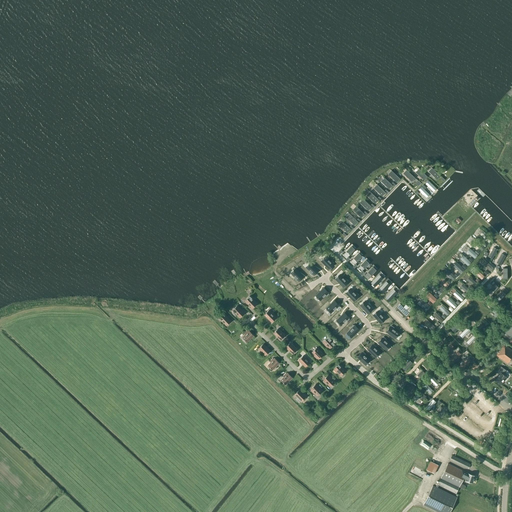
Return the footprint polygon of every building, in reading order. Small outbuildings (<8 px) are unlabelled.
[(432,167),(428,171),(437,179),(440,176),(432,167)] [(445,167),(442,171),(449,178),(452,174),(445,167)] [(419,168),(415,172),(424,180),(427,176),(419,168)] [(406,169),(403,173),(412,181),(415,178),(406,169)] [(391,170),(388,174),(397,182),(400,178),(391,170)] [(384,177),(380,180),(389,189),(392,185),(391,184),(384,177)] [(433,179),(430,183),(437,190),(440,186),(433,179)] [(377,184),(373,188),(382,196),(385,192),(377,184)] [(428,185),(424,189),(431,196),(435,192),(428,185)] [(430,197),(423,190),(419,194),(426,201),(430,197)] [(370,191),(366,195),(375,203),(379,200),(370,191)] [(363,198),(359,202),(368,210),(372,207),(363,198)] [(356,206),(352,209),(361,218),(365,214),(356,206)] [(349,213),(346,217),(354,225),(358,222),(349,213)] [(342,221),(338,224),(347,232),(351,229),(342,221)] [(351,246),(342,255),(346,258),(354,249),(351,246)] [(502,264),(506,254),(501,252),(497,262),(502,264)] [(358,253),(350,262),(353,265),(362,256),(358,253)] [(468,266),(471,261),(463,254),(460,258),(468,266)] [(330,261),(326,256),(324,258),(323,258),(323,259),(321,261),(329,268),(333,264),(333,263),(334,262),(332,260),(330,261)] [(461,273),(464,269),(452,257),(448,262),(461,273)] [(365,260),(357,268),(360,272),(369,263),(365,260)] [(491,271),(494,268),(486,261),(484,264),(491,271)] [(318,270),(310,262),(309,264),(308,264),(307,265),(308,265),(306,267),(311,272),(310,273),(312,275),(313,274),(318,270)] [(372,267),(364,275),(368,279),(376,270),(372,267)] [(444,273),(454,280),(458,274),(448,267),(444,273)] [(303,276),(295,269),(294,270),(293,270),(292,271),(293,271),(291,273),(296,278),(295,279),(297,281),(298,280),(303,276)] [(348,280),(346,278),(345,279),(340,274),(338,276),(337,277),(335,279),(343,286),(347,282),(347,281),(348,280)] [(380,274),(371,282),(375,286),(383,277),(380,274)] [(440,276),(437,280),(446,286),(449,283),(440,276)] [(386,281),(378,289),(382,293),(390,285),(386,281)] [(431,288),(440,294),(442,290),(433,284),(431,288)] [(328,292),(326,291),(323,288),(316,295),(318,297),(317,297),(318,298),(319,298),(320,300),(325,295),(327,296),(329,294),(328,293),(328,292)] [(359,294),(356,292),(355,293),(350,288),(348,290),(347,291),(348,291),(346,293),(353,300),(358,296),(357,295),(359,294)] [(393,289),(385,297),(389,301),(397,293),(393,289)] [(429,290),(425,294),(432,302),(436,298),(429,290)] [(454,292),(459,298),(462,295),(457,290),(454,292)] [(249,296),(245,300),(252,308),(257,304),(249,296)] [(421,299),(417,305),(426,311),(430,304),(421,299)] [(339,307),(338,305),(334,300),(327,308),(328,310),(329,311),(329,310),(331,312),(336,308),(337,309),(339,307)] [(370,306),(365,301),(363,303),(363,302),(362,303),(360,305),(367,313),(372,309),(372,308),(373,307),(371,305),(370,306)] [(406,304),(404,306),(403,307),(400,304),(397,307),(406,315),(409,312),(412,309),(409,305),(408,306),(406,304)] [(237,305),(233,310),(240,317),(244,313),(237,305)] [(272,322),(276,317),(269,310),(264,314),(272,322)] [(386,317),(384,315),(382,316),(378,311),(376,312),(375,313),(373,315),(380,323),(385,319),(384,318),(386,317)] [(432,314),(439,320),(442,317),(435,311),(432,314)] [(226,325),(231,321),(223,313),(219,318),(226,325)] [(348,317),(344,313),(337,320),(338,322),(339,323),(341,324),(346,320),(347,321),(349,319),(348,317)] [(511,320),(509,319),(500,331),(511,339),(511,320)] [(456,322),(451,327),(455,331),(460,326),(456,322)] [(359,330),(354,325),(354,326),(353,324),(351,327),(352,328),(347,333),(349,334),(348,335),(349,336),(350,335),(351,337),(359,330)] [(399,333),(393,329),(394,327),(392,325),(390,327),(390,326),(386,332),(395,338),(396,336),(397,336),(397,335),(399,333)] [(284,335),(278,328),(273,333),(280,339),(281,339),(282,340),(285,337),(284,336),(284,335)] [(242,337),(247,342),(253,335),(249,331),(248,331),(247,330),(244,333),(245,334),(242,337)] [(466,333),(472,340),(474,338),(468,331),(466,333)] [(323,341),(326,344),(325,345),(328,348),(329,347),(330,348),(334,343),(327,337),(323,341)] [(390,345),(385,340),(386,339),(384,337),(383,338),(382,338),(378,342),(386,349),(388,347),(388,348),(389,347),(388,347),(390,345)] [(290,342),(288,344),(286,347),(292,353),(293,353),(294,354),(297,351),(296,350),(297,349),(290,342)] [(263,344),(262,344),(259,348),(265,355),(266,354),(267,355),(270,352),(269,351),(270,350),(263,344)] [(380,352),(375,347),(376,346),(374,344),(373,345),(372,345),(368,349),(375,357),(377,355),(378,354),(380,352)] [(511,357),(511,350),(504,344),(496,355),(507,363),(511,357)] [(319,359),(323,354),(317,347),(312,352),(315,355),(314,356),(317,359),(318,358),(319,359)] [(359,357),(358,357),(360,360),(363,363),(364,364),(369,360),(362,353),(361,354),(360,353),(358,356),(359,357)] [(303,355),(299,360),(305,367),(310,362),(309,361),(310,360),(307,357),(306,358),(303,355)] [(467,357),(462,363),(465,366),(471,360),(467,357)] [(268,365),(272,369),(279,363),(275,358),(274,359),(273,358),(270,361),(271,362),(268,365)] [(406,369),(412,361),(409,359),(402,367),(406,369)] [(334,368),(335,369),(334,370),(337,373),(338,372),(341,375),(345,371),(338,364),(334,368)] [(499,374),(495,380),(500,384),(506,376),(503,374),(506,370),(501,366),(497,372),(499,374)] [(440,381),(443,379),(437,372),(434,375),(440,381)] [(281,380),(285,384),(292,377),(288,373),(287,374),(286,373),(283,376),(284,377),(281,380)] [(327,383),(330,386),(334,382),(328,375),(323,379),(324,380),(323,381),(326,384),(327,383)] [(423,385),(430,392),(433,389),(427,382),(423,385)] [(317,395),(322,391),(315,384),(311,388),(312,389),(311,390),(314,393),(315,392),(317,395)] [(306,398),(305,397),(306,396),(299,389),(295,394),(301,401),(302,400),(303,401),(306,398)] [(424,437),(429,430),(425,427),(420,434),(424,437)] [(428,433),(427,440),(434,442),(436,434),(428,433)] [(452,455),(449,459),(468,469),(470,464),(452,455)] [(430,461),(426,469),(434,473),(438,465),(430,461)] [(466,472),(448,463),(441,477),(437,484),(436,487),(433,485),(423,504),(438,511),(449,511),(457,497),(437,488),(439,485),(456,493),(463,479),(466,480),(472,482),(474,475),(466,472)]
